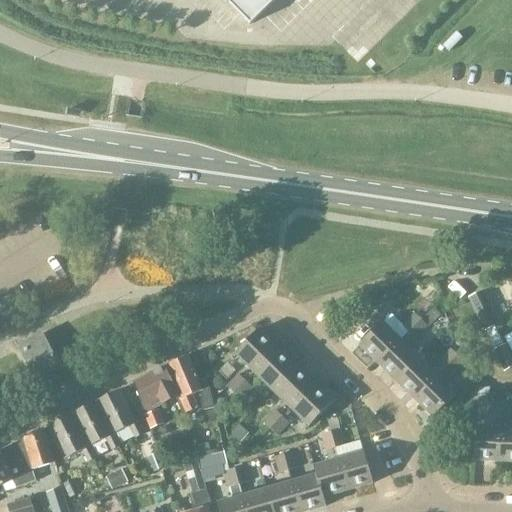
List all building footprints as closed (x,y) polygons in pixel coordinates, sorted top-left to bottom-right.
[(223,0),(250,26),(275,0),(223,0)] [(387,312),(405,311),(403,285),(385,287),(387,312)] [(467,299),(479,320),(484,333),(498,326),(492,314),(481,292),(467,299)] [(402,325),(401,326),(408,333),(420,321),(413,314),(402,325)] [(416,341),(428,328),(420,321),(408,333),(416,341)] [(400,342),(391,334),(381,324),(358,347),(377,365),(400,342)] [(257,333),(234,356),(253,374),(275,351),(257,333)] [(42,336),(17,349),(32,378),(57,365),(42,336)] [(377,365),(395,383),(418,360),(400,342),(377,365)] [(438,362),(445,369),(457,356),(450,349),(438,362)] [(494,354),(503,373),(511,368),(511,360),(506,349),(494,354)] [(275,351),(253,374),(261,382),(271,392),(294,368),(275,351)] [(465,364),(457,356),(445,369),(452,376),(465,364)] [(206,378),(197,382),(186,358),(167,366),(182,400),(180,401),(185,414),(196,409),(190,396),(199,392),(200,400),(205,424),(215,422),(215,423),(216,422),(206,378)] [(395,383),(413,401),(436,377),(418,360),(395,383)] [(141,406),(143,412),(144,415),(179,397),(174,389),(164,367),(133,384),(141,406)] [(271,392),(289,409),(312,385),(294,368),(271,392)] [(225,387),(233,395),(244,383),(237,375),(225,387)] [(413,401),(432,419),(455,396),(436,377),(413,401)] [(244,383),(233,395),(240,402),(252,390),(244,383)] [(289,409),(308,427),(331,403),(312,385),(289,409)] [(119,391),(95,403),(118,448),(120,446),(114,435),(129,427),(135,439),(144,434),(137,422),(136,423),(119,391)] [(491,418),(503,419),(503,402),(492,401),(491,418)] [(511,417),(511,402),(503,402),(503,419),(511,419),(511,417)] [(95,403),(72,415),(94,460),(97,459),(90,446),(105,439),(111,451),(118,448),(95,403)] [(164,425),(158,410),(143,416),(149,431),(164,425)] [(262,423),(269,430),(281,417),(274,411),(262,423)] [(88,463),(94,460),(72,415),(48,427),(64,460),(81,451),(88,463)] [(269,430),(277,437),(289,425),(281,417),(269,430)] [(43,430),(22,440),(32,472),(54,465),(43,430)] [(340,430),(330,433),(335,449),(345,447),(340,430)] [(474,462),(500,463),(502,431),(476,430),(474,462)] [(511,431),(502,431),(500,463),(511,463),(511,431)] [(325,452),(335,449),(330,433),(320,436),(325,452)] [(32,472),(22,440),(0,451),(0,486),(2,486),(5,493),(35,482),(32,472)] [(159,446),(147,452),(154,467),(166,461),(159,446)] [(192,450),(173,457),(176,467),(196,460),(192,450)] [(224,452),(197,458),(200,471),(201,472),(213,468),(226,465),(227,465),(224,453),(224,452)] [(363,454),(337,461),(346,492),(371,485),(363,454)] [(287,472),(283,456),(278,457),(273,458),(278,475),(287,472)] [(313,468),(315,476),(322,499),(346,492),(337,461),(313,468)] [(193,511),(192,511),(208,511),(207,508),(211,507),(206,490),(199,471),(197,463),(183,467),(191,494),(188,495),(193,511)] [(244,466),(234,469),(239,486),(249,483),(244,466)] [(224,472),(229,489),(232,500),(216,505),(218,511),(245,511),(242,497),(241,498),(238,486),(239,486),(234,469),(224,472)] [(322,499),(315,476),(291,483),(298,511),(310,511),(324,508),(322,499)] [(63,485),(70,500),(79,495),(72,480),(63,485)] [(298,511),(291,483),(266,490),(272,511),(298,511)] [(44,489),(50,511),(54,511),(68,508),(61,485),(44,489)] [(272,511),(266,490),(242,497),(245,511),(272,511)] [(33,511),(30,499),(6,506),(8,511),(33,511)]
